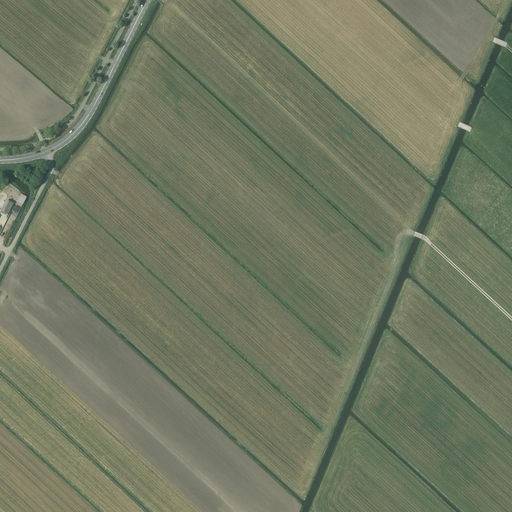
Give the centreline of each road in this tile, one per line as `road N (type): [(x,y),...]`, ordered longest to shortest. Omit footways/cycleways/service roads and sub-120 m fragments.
road 1 (secondary): [(0,160),(68,138),(147,0)]
road 2 (track): [(511,319),(414,233)]
